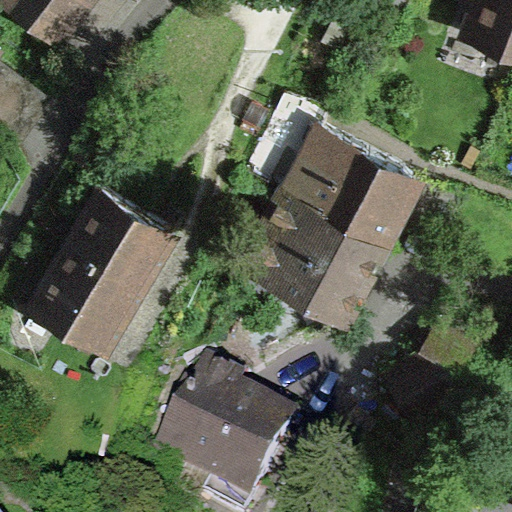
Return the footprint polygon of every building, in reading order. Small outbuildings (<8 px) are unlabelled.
[(96,0),(2,0),(1,2),(63,46),(96,0)] [(511,0),(470,0),(458,34),(511,54),(511,0)] [(50,101),(0,64),(0,130),(19,144),(50,101)] [(422,177),(316,125),(284,189),(390,241),(422,177)] [(174,231),(99,185),(24,308),(99,354),(174,231)] [(390,241),(284,189),(244,269),(350,321),(390,241)] [(481,385),(507,366),(436,324),(422,349),(475,382),(481,385)] [(475,382),(422,349),(399,367),(405,385),(400,400),(427,418),(475,382)] [(251,385),(206,361),(160,452),(223,484),(218,495),(250,511),(255,511),(292,440),(237,412),(251,385)]
